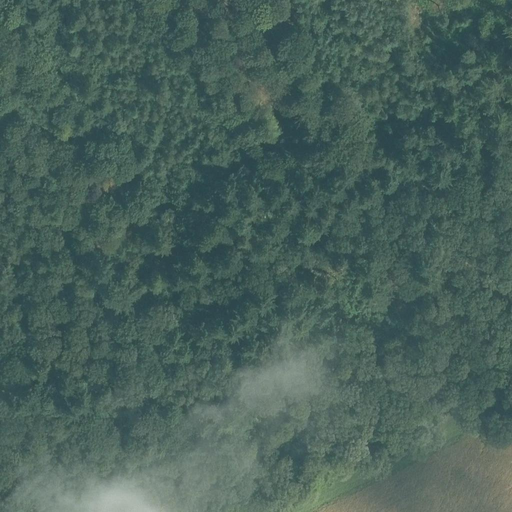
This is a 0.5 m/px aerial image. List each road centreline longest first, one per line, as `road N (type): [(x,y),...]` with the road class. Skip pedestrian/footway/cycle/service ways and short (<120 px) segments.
road 1 (track): [(0,320),(110,231),(241,158),(390,117),(511,108)]
road 2 (track): [(511,211),(411,249),(353,202),(111,292)]
road 3 (track): [(111,292),(199,427),(235,511)]
road 4 (track): [(0,128),(111,292)]
